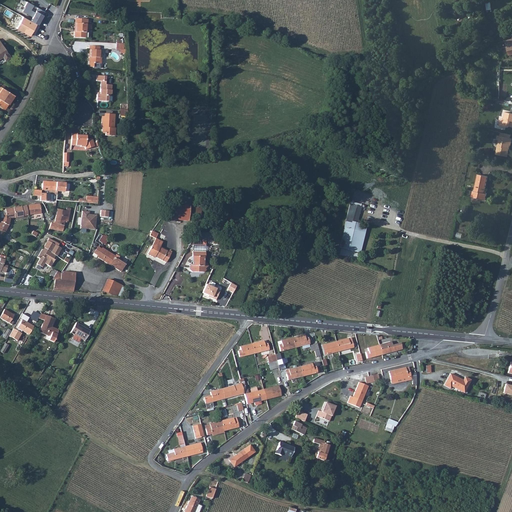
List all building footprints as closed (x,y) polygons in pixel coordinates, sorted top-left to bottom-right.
[(25,7),(23,11),(33,16),(30,21),(37,24),(44,11),(27,1),(24,6),(25,7)] [(30,21),(22,16),(16,28),(29,35),(30,33),(34,35),(40,26),(37,24),(30,21)] [(75,32),(75,37),(86,37),(87,25),(88,25),(88,19),(76,19),(76,24),(77,24),(77,32),(75,32)] [(0,59),(4,57),(7,61),(12,57),(1,38),(0,39),(0,59)] [(91,46),(89,66),(95,67),(102,68),(102,64),(103,57),(101,57),(101,46),(91,46)] [(96,75),(95,81),(100,81),(99,92),(98,94),(96,94),(96,100),(107,101),(108,95),(111,93),(111,84),(105,83),(105,75),(96,75)] [(0,105),(4,108),(7,103),(9,103),(14,94),(2,87),(0,90),(0,105)] [(506,120),(505,120),(504,120),(501,121),(500,127),(508,129),(511,127),(511,114),(508,113),(506,120)] [(104,136),(109,136),(110,128),(113,129),(114,114),(105,114),(105,117),(101,117),(100,125),(101,126),(102,126),(102,128),(101,128),(101,133),(104,134),(104,136)] [(71,133),(70,145),(79,145),(79,147),(84,147),(85,150),(93,147),(90,138),(86,140),(85,136),(76,135),(76,133),(71,133)] [(511,140),(500,137),(498,137),(497,141),(500,142),(497,156),(508,158),(510,147),(510,144),(511,144),(511,140)] [(475,191),(474,197),(487,200),(488,195),(488,193),(488,192),(487,191),(486,191),(487,185),(489,176),(479,174),(476,191),(475,191)] [(43,181),(42,190),(50,191),(55,191),(57,191),(59,192),(64,192),(65,184),(50,182),(43,181)] [(33,190),(33,196),(40,196),(40,201),(49,202),(53,202),(53,194),(57,194),(57,191),(54,191),(50,191),(42,190),(42,193),(41,193),(41,190),(33,190)] [(33,204),(26,205),(28,214),(34,214),(41,213),(41,210),(40,205),(39,204),(38,204),(33,204)] [(26,205),(13,207),(14,217),(28,215),(28,214),(26,205)] [(172,205),(170,220),(188,222),(190,207),(172,205)] [(345,222),(344,228),(350,230),(352,222),(356,224),(360,208),(352,205),(347,223),(345,222)] [(0,228),(6,231),(8,224),(10,217),(14,217),(13,207),(6,209),(6,217),(0,217),(0,218),(0,221),(0,228)] [(54,223),(51,223),(50,229),(63,231),(66,217),(68,218),(70,211),(58,209),(57,216),(56,216),(54,223)] [(89,212),(81,211),(80,229),(95,230),(96,215),(88,215),(89,212)] [(365,235),(343,230),(339,248),(360,253),(365,235)] [(49,238),(43,247),(56,255),(57,255),(61,248),(58,246),(59,244),(49,238)] [(163,242),(155,238),(147,254),(154,258),(155,257),(166,262),(171,251),(169,250),(168,252),(160,247),(163,242)] [(43,247),(37,257),(45,262),(45,261),(47,262),(47,264),(50,266),(55,259),(54,258),(56,255),(43,247)] [(98,247),(92,255),(96,257),(97,256),(102,249),(98,247)] [(102,249),(97,256),(114,267),(121,272),(125,264),(118,260),(115,258),(115,256),(102,248),(102,249)] [(192,270),(190,272),(191,272),(191,273),(204,273),(207,271),(206,270),(210,267),(206,264),(207,254),(194,253),(193,263),(191,265),(192,266),(192,270)] [(182,260),(178,269),(183,271),(187,262),(182,260)] [(57,270),(52,279),(54,279),(74,281),(75,272),(62,271),(62,272),(57,270)] [(54,279),(53,289),(73,291),(74,281),(54,279)] [(108,279),(102,291),(113,295),(121,296),(125,286),(108,279)] [(215,301),(220,292),(206,285),(202,293),(211,298),(211,299),(215,301)] [(5,310),(0,318),(12,325),(14,322),(11,320),(14,315),(5,310)] [(43,322),(39,333),(55,340),(58,331),(51,328),(54,320),(45,317),(43,322)] [(32,330),(34,327),(22,320),(16,330),(13,329),(9,336),(17,341),(21,333),(22,331),(29,335),(32,330)] [(77,341),(78,340),(80,338),(85,340),(90,331),(76,323),(70,332),(73,334),(72,336),(72,338),(77,341)] [(304,335),(292,338),(295,348),(309,344),(308,337),(305,338),(304,335)] [(295,348),(292,338),(281,341),(281,344),(278,345),(280,351),(295,348)] [(348,338),(336,341),(339,351),(354,347),(352,341),(349,342),(348,338)] [(263,341),(252,343),(254,353),(269,350),(267,344),(264,344),(263,341)] [(325,348),(322,349),(324,355),(339,351),(336,341),(324,344),(325,348)] [(391,341),(379,345),(382,354),(396,350),(396,349),(395,344),(392,345),(391,341)] [(5,343),(0,351),(5,353),(9,345),(5,343)] [(254,353),(252,343),(239,346),(240,350),(238,351),(239,357),(254,353)] [(382,354),(379,345),(367,348),(368,351),(365,352),(367,358),(382,354)] [(312,364),(300,367),(302,376),(317,372),(316,366),(313,367),(312,364)] [(302,376),(300,367),(288,370),(289,373),(286,374),(288,380),(302,376)] [(411,377),(410,374),(408,367),(389,372),(391,381),(411,377)] [(450,374),(444,385),(450,388),(451,386),(464,393),(471,380),(465,377),(463,381),(450,374)] [(359,409),(361,402),(367,387),(357,383),(351,398),(350,397),(347,404),(359,409)] [(511,384),(505,384),(503,393),(511,395),(511,384)] [(233,386),(222,389),(224,399),(239,395),(237,388),(234,389),(233,386)] [(275,386),(263,389),(266,399),(281,395),(279,389),(276,390),(275,386)] [(243,390),(244,394),(246,404),(254,402),(255,405),(261,404),(260,401),(266,399),(263,389),(257,391),(256,387),(252,388),(253,392),(251,392),(248,393),(247,389),(243,390)] [(224,399),(222,389),(210,392),(211,396),(203,398),(205,404),(206,408),(213,406),(212,402),(224,399)] [(317,412),(315,417),(328,422),(334,407),(323,403),(319,413),(317,412)] [(294,416),(294,417),(303,422),(306,415),(297,411),(296,412),(297,412),(295,417),(294,416)] [(233,418),(221,421),(223,431),(238,427),(237,421),(234,422),(233,418)] [(389,419),(385,430),(393,433),(397,422),(389,419)] [(223,431),(221,421),(209,424),(210,428),(205,429),(207,435),(223,431)] [(294,422),(290,430),(303,436),(306,429),(301,426),(301,425),(294,422)] [(195,439),(203,437),(201,428),(193,430),(195,439)] [(316,441),(315,446),(322,448),(319,455),(318,455),(316,460),(326,463),(330,448),(325,447),(326,445),(316,441)] [(197,443),(185,446),(187,456),(202,452),(201,446),(198,447),(197,443)] [(279,443),(274,453),(280,456),(281,453),(290,457),(293,449),(279,443)] [(187,456),(185,446),(173,449),(174,453),(167,455),(168,461),(187,456)] [(245,448),(229,460),(234,467),(250,455),(245,448)] [(207,496),(211,498),(215,488),(210,486),(207,496)] [(191,497),(184,511),(194,511),(199,500),(191,497)]
